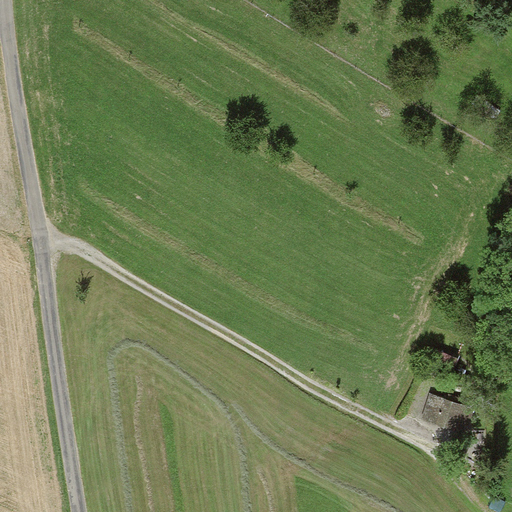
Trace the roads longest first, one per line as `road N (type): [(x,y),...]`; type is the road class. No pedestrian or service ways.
road 1 (unclassified): [(4,0),(80,511)]
road 2 (track): [(42,244),(76,245),(432,447)]
